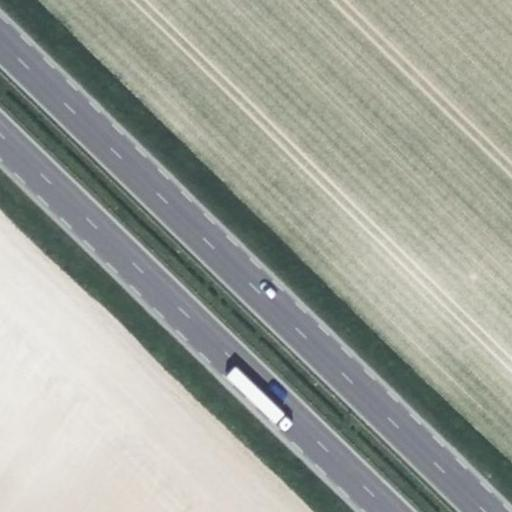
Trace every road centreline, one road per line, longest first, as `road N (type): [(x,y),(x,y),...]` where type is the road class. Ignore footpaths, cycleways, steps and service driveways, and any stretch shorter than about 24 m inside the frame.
road 1 (primary): [(485,511),(0,40)]
road 2 (primary): [(0,144),(383,511)]
